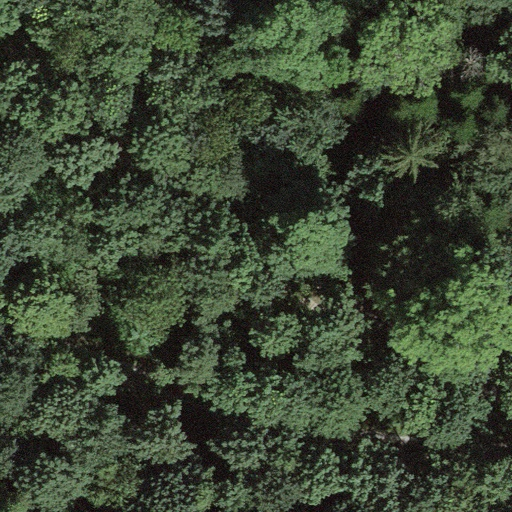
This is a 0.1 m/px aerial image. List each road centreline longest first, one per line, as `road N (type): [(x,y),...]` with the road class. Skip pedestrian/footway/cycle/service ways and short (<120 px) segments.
road 1 (track): [(511,397),(421,364),(347,321),(56,108),(0,29)]
road 2 (track): [(511,452),(381,445),(311,429),(0,329)]
